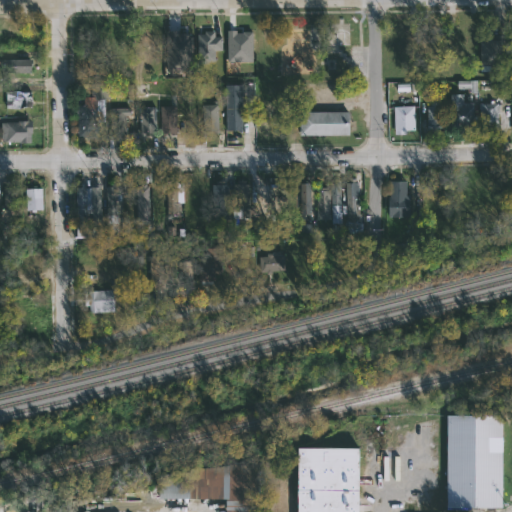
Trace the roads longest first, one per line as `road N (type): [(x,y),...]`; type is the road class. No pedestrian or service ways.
road 1 (residential): [(511,153),(0,165)]
road 2 (residential): [(443,0),(0,5)]
road 3 (residential): [(54,345),(51,0)]
road 4 (residential): [(376,269),(171,314),(121,337),(54,345)]
road 5 (residential): [(376,269),(376,0)]
